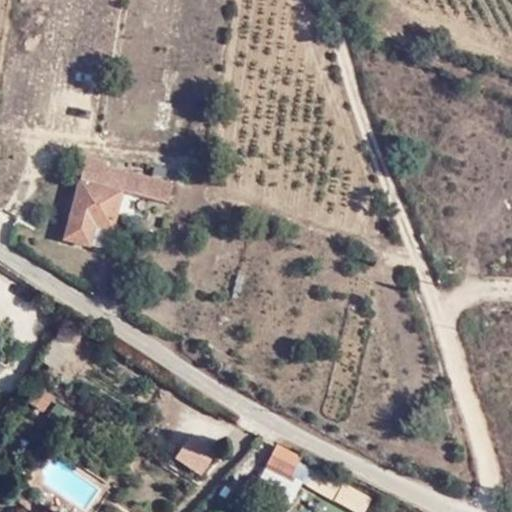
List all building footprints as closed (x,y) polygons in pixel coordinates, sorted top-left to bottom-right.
[(0,131),(99,149),(123,0),(16,0),(0,103),(0,131)] [(205,165),(232,0),(127,0),(104,150),(205,165)] [(103,250),(120,191),(133,195),(140,176),(104,166),(106,161),(84,155),(60,238),(90,246),(103,250)] [(165,205),(170,184),(140,176),(133,195),(165,205)] [(132,263),(116,261),(113,288),(129,289),(132,263)] [(44,404),(52,392),(41,382),(31,395),(44,404)] [(299,461),(278,450),(270,468),(292,478),(299,461)]
